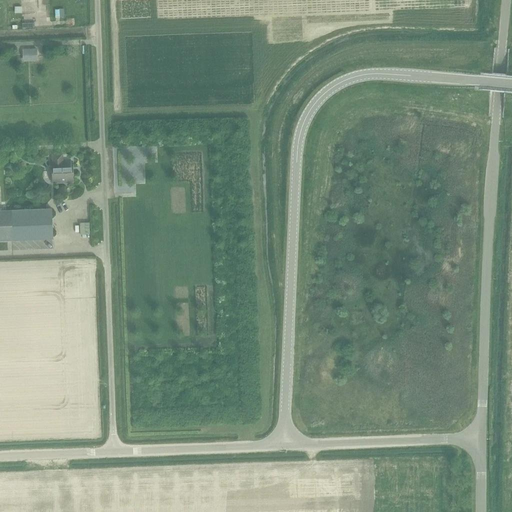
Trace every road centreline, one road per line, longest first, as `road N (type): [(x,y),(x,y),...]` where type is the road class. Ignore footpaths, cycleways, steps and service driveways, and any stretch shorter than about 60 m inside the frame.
road 1 (residential): [(284,444),(295,158),(306,117),(329,89),(350,79),(511,88)]
road 2 (unclassified): [(112,451),(96,0)]
road 3 (unclassified): [(480,439),(506,0)]
road 4 (unclassified): [(284,444),(480,439)]
road 5 (unclassified): [(112,451),(284,444)]
